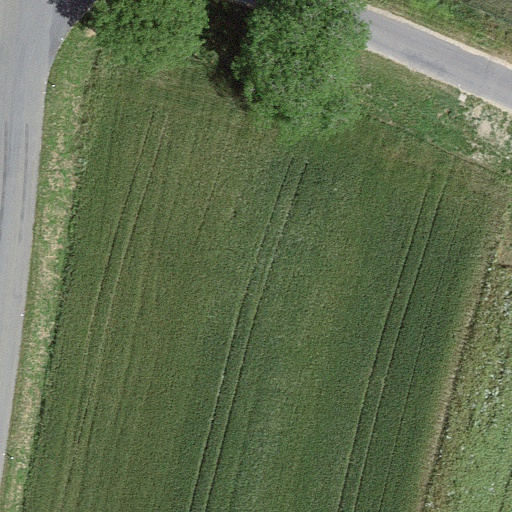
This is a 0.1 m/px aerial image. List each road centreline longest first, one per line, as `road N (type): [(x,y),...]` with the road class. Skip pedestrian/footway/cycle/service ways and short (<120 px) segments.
road 1 (tertiary): [(0,299),(25,0)]
road 2 (unclassified): [(511,95),(294,0)]
